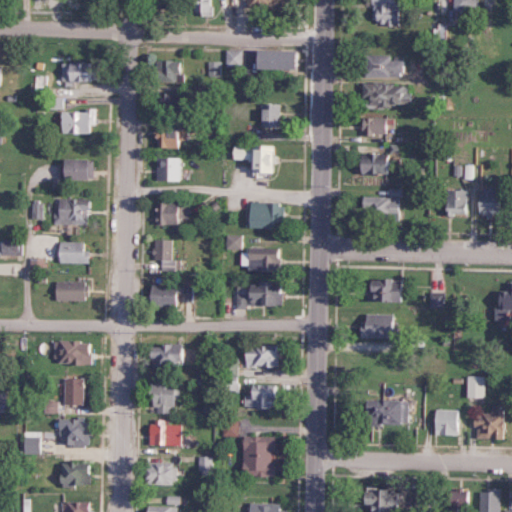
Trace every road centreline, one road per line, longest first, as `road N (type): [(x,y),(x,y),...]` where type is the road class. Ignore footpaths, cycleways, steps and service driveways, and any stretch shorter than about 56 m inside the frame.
road 1 (residential): [(117,511),(129,0)]
road 2 (residential): [(311,511),(319,0)]
road 3 (residential): [(318,38),(0,26)]
road 4 (residential): [(315,323),(0,321)]
road 5 (residential): [(511,461),(313,454)]
road 6 (residential): [(511,252),(318,245)]
